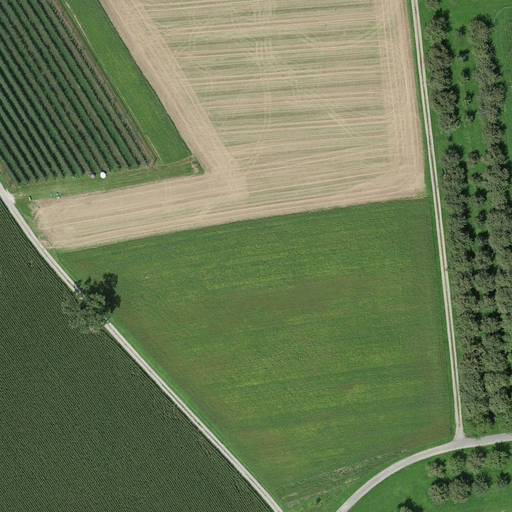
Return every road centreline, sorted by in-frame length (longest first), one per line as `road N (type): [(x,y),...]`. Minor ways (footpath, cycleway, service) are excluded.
road 1 (track): [(460,444),(414,0)]
road 2 (track): [(0,187),(74,291),(278,511)]
road 3 (track): [(344,511),(375,480),(428,453),(511,436)]
